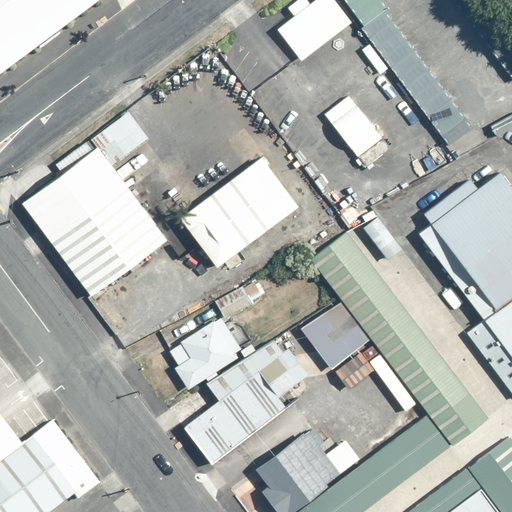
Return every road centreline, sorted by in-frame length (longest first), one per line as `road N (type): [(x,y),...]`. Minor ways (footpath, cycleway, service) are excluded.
road 1 (unclassified): [(0,265),(183,511)]
road 2 (unclassified): [(0,144),(190,0)]
